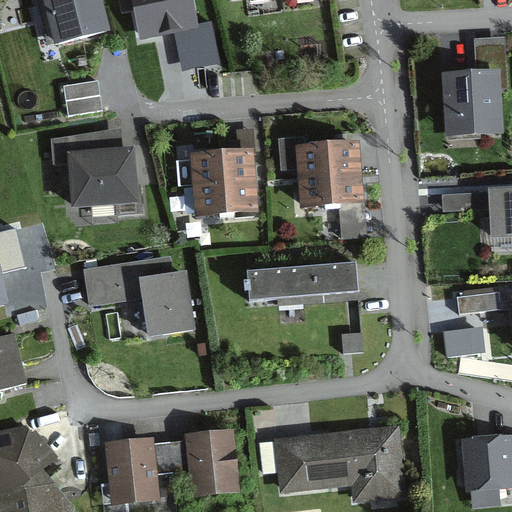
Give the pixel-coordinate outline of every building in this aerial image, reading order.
[(54,48),(111,34),(102,0),(35,0),(47,47),(54,46),(54,48)] [(181,73),(220,65),(211,22),(198,25),(192,0),(118,0),(121,14),(133,12),(139,42),(174,35),(181,73)] [(475,74),(442,75),(444,119),(438,120),(439,141),(504,138),(502,91),(508,91),(506,38),(474,39),(475,74)] [(68,117),(103,112),(98,81),(64,86),(68,117)] [(68,154),(124,151),(121,129),(51,140),(53,166),(68,165),(68,154)] [(363,239),(358,180),(357,170),(356,146),(305,150),(304,137),(279,139),(281,172),(297,171),(300,212),(338,209),(341,241),(363,239)] [(118,216),(136,215),(136,206),(139,206),(135,150),(124,151),(68,154),(68,165),(71,211),(87,210),(88,225),(118,223),(118,216)] [(255,154),(190,159),(194,220),(259,216),(257,188),(256,175),(255,154)] [(511,189),(488,191),(488,194),(442,196),(442,213),(489,211),(490,242),(494,242),(494,254),(511,253),(511,189)] [(359,295),(357,265),(247,272),(248,283),(244,283),(244,295),(249,295),(249,302),(359,295)] [(142,267),(84,276),(88,307),(121,303),(118,286),(142,283),(150,341),(195,334),(186,274),(144,280),(142,267)] [(502,311),(500,294),(457,298),(459,316),(502,311)] [(37,321),(35,310),(16,314),(18,325),(37,321)] [(344,355),(364,354),(363,334),(342,336),(344,355)] [(0,391),(28,384),(16,335),(0,339),(0,391)] [(396,431),(374,434),(296,443),(279,444),(284,490),(366,481),(368,498),(403,494),(396,431)] [(54,489),(40,472),(53,461),(35,441),(26,432),(0,436),(0,491),(17,511),(61,511),(60,496),(54,489)] [(167,497),(165,475),(193,473),(195,494),(237,490),(231,435),(206,437),(189,439),(190,444),(150,448),(150,443),(130,445),(110,447),(115,503),(167,497)] [(501,508),(500,487),(511,486),(511,440),(466,444),(468,469),(463,469),(464,484),(470,484),(472,510),(501,508)]
